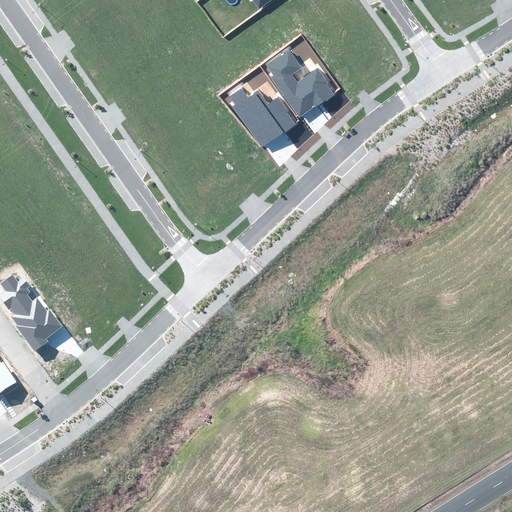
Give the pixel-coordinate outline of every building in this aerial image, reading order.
[(252,0),(259,8),(270,0),(252,0)] [(269,77),(299,119),(333,95),(325,84),(327,82),(317,68),(298,82),(292,74),(302,67),(289,49),(265,66),(272,75),(269,77)] [(262,147),(295,124),(287,113),(289,111),(278,95),(269,102),(259,88),(249,95),(242,86),(229,95),(236,105),(233,107),(262,147)] [(16,326),(35,351),(48,341),(46,339),(62,326),(47,307),(45,308),(32,291),(30,292),(27,288),(31,286),(23,276),(19,279),(13,272),(0,282),(0,285),(4,290),(0,293),(0,298),(9,310),(11,308),(15,314),(12,317),(18,325),(16,326)] [(0,393),(17,382),(3,362),(1,363),(0,361),(0,393)]
